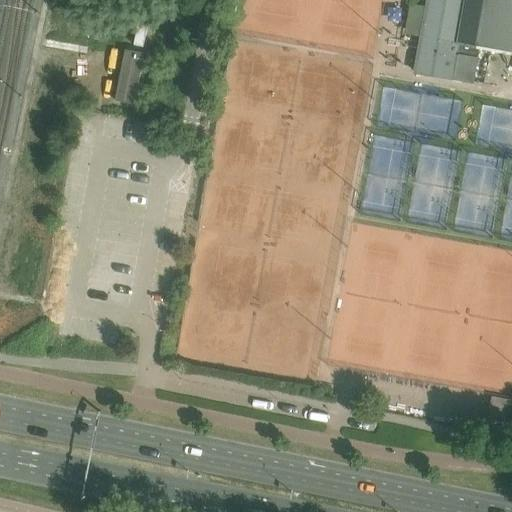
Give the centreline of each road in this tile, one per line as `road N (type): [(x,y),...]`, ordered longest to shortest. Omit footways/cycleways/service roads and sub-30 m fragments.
road 1 (primary): [(483,511),(0,415)]
road 2 (unclassified): [(147,375),(153,336),(137,312),(166,155),(190,142),(215,0)]
road 3 (primary): [(0,451),(288,511)]
